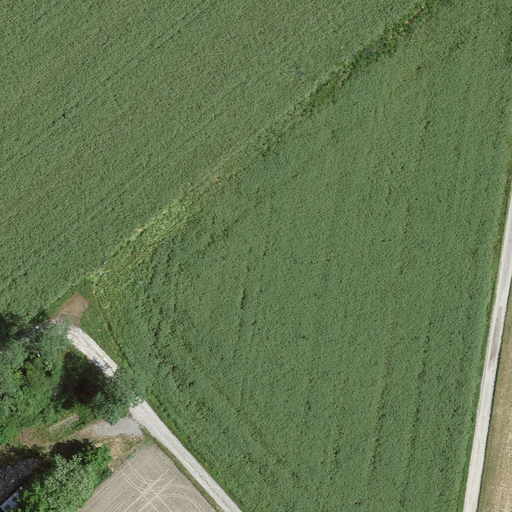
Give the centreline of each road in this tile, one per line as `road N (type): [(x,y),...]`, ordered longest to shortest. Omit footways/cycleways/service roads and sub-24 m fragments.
road 1 (track): [(0,368),(57,318),(76,324),(239,511)]
road 2 (track): [(165,426),(100,423),(31,441)]
